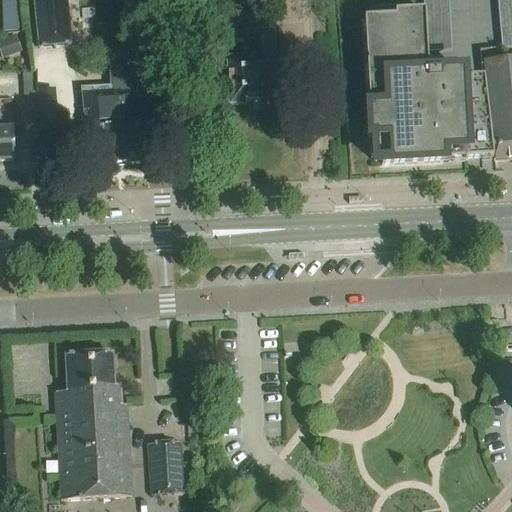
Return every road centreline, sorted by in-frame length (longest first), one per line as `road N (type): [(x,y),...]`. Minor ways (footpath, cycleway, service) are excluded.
road 1 (secondary): [(0,246),(511,216)]
road 2 (residential): [(246,298),(511,283)]
road 3 (residential): [(0,316),(246,298)]
road 4 (residential): [(321,511),(251,437),(246,298)]
